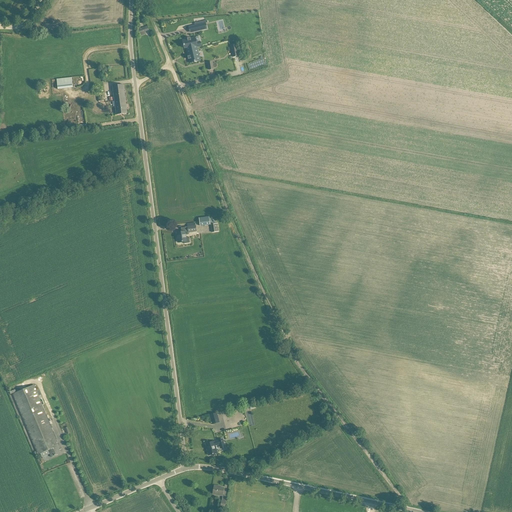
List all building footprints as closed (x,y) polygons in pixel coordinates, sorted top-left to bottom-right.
[(205,21),(195,23),(195,25),(196,31),(203,30),(202,27),(206,26),(205,21)] [(141,36),(146,34),(145,31),(149,30),(147,26),(139,29),(141,36)] [(187,39),(183,40),(184,44),(183,45),(184,46),(185,48),(186,48),(186,49),(197,47),(201,46),(200,42),(196,43),(195,38),(190,38),(190,37),(187,38),(187,39)] [(239,56),(237,44),(230,45),(233,57),(239,56)] [(197,47),(186,49),(188,56),(188,59),(189,59),(190,63),(194,62),(196,62),(200,60),(197,47)] [(72,77),(57,79),(58,89),(73,88),(72,77)] [(114,100),(125,99),(123,84),(113,86),(114,100)] [(116,115),(122,114),(127,113),(125,99),(114,100),(116,115)] [(199,218),(200,226),(210,224),(209,216),(199,218)] [(188,233),(197,231),(196,225),(187,227),(188,231),(177,232),(178,242),(184,242),(184,244),(190,243),(189,237),(186,237),(186,234),(189,234),(188,233)] [(51,457),(61,453),(58,446),(59,446),(34,385),(13,394),(38,454),(48,450),(51,457)] [(212,424),(217,423),(220,422),(217,413),(210,415),(212,424)] [(214,441),(206,444),(207,448),(208,448),(210,455),(209,455),(217,453),(215,445),(220,444),(221,448),(225,447),(223,439),(219,440),(219,441),(214,442),(214,441)] [(223,496),(223,493),(224,488),(221,487),(221,486),(214,485),(213,494),(223,496)]
